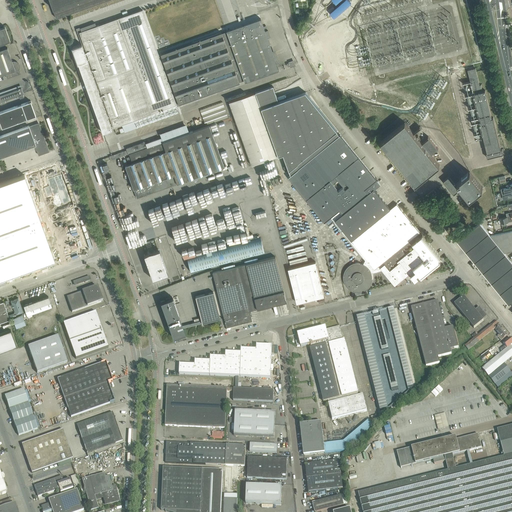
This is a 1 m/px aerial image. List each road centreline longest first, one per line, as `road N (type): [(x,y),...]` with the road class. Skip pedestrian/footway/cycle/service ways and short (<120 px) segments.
road 1 (unclassified): [(468,272),(315,84),(286,0)]
road 2 (tertiary): [(23,38),(101,255)]
road 3 (tertiary): [(119,249),(42,32)]
road 4 (unclassified): [(280,323),(468,272)]
road 5 (unclassified): [(301,511),(280,323)]
road 6 (tertiary): [(149,511),(154,354)]
road 7 (tertiary): [(134,357),(130,511)]
road 8 (unclassified): [(154,354),(280,323)]
